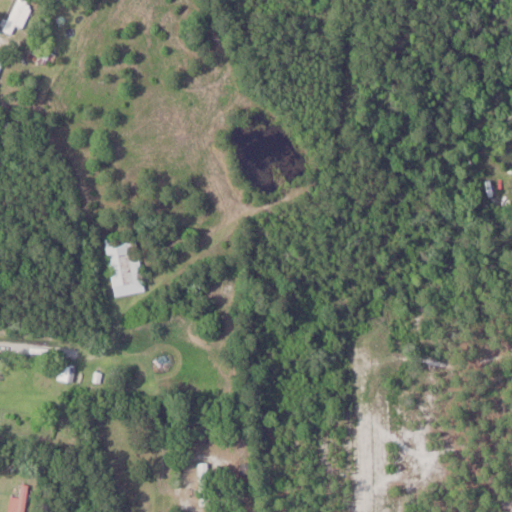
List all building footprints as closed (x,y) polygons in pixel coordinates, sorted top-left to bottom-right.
[(18,25),(23,28),(35,3),(29,0),(13,0),(0,27),(0,28),(13,35),(18,25)] [(53,55),(38,42),(30,51),(45,64),(53,55)] [(116,294),(146,290),(138,231),(108,235),(116,294)] [(213,503),(212,461),(200,461),(201,504),(213,503)] [(27,511),(31,483),(23,482),(21,495),(12,494),(9,511),(27,511)]
